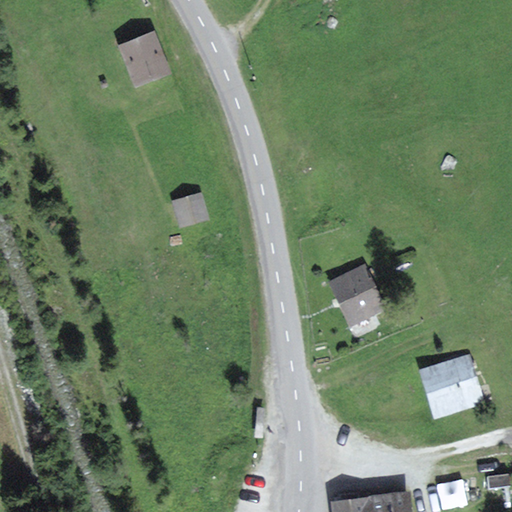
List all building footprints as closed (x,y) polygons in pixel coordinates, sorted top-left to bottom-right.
[(157,34),(121,47),(136,87),(172,74),(157,34)] [(203,195),(176,202),(183,229),(210,222),(203,195)] [(384,309),(366,271),(332,288),(349,325),(384,309)] [(484,405),(469,361),(424,377),(439,421),(484,405)] [(465,477),(440,479),(442,506),(467,504),(465,477)] [(416,511),(414,496),(337,507),(337,511),(416,511)]
